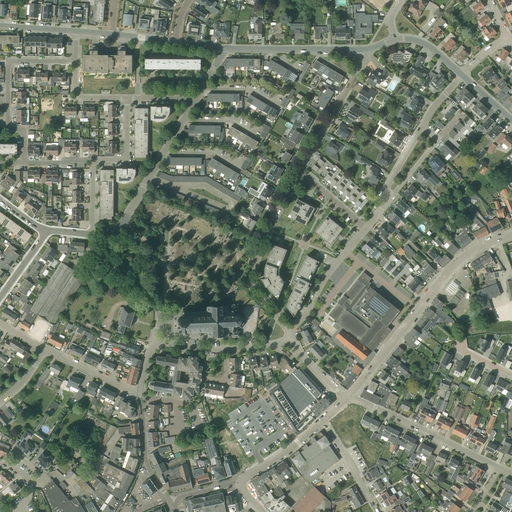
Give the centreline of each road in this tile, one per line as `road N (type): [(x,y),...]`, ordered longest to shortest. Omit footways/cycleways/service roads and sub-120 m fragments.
road 1 (residential): [(347,397),(457,261),(511,234)]
road 2 (residential): [(290,330),(247,278),(252,250),(298,169)]
road 3 (residential): [(24,162),(24,128),(7,128),(7,61),(75,61)]
road 4 (residential): [(365,227),(461,74)]
road 5 (residential): [(499,468),(347,397)]
road 6 (residential): [(298,169),(354,78),(358,49)]
road 7 (tertiary): [(223,48),(358,49)]
road 8 (unclassified): [(151,340),(156,308),(145,248),(121,223)]
